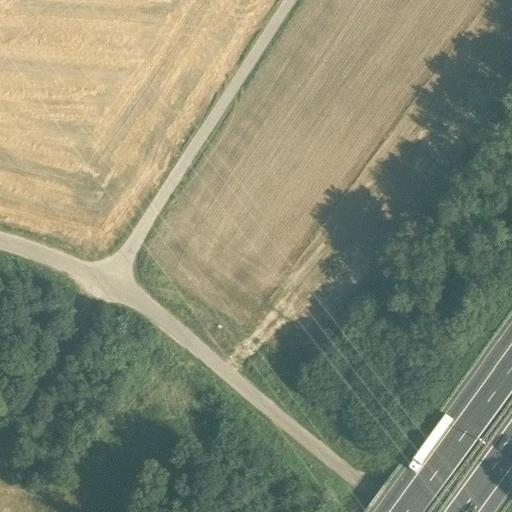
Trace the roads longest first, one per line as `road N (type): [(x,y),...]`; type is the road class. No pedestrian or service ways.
road 1 (unclassified): [(397,511),(150,309),(105,286)]
road 2 (unclassified): [(105,286),(288,0)]
road 3 (motorway): [(511,357),(398,511)]
